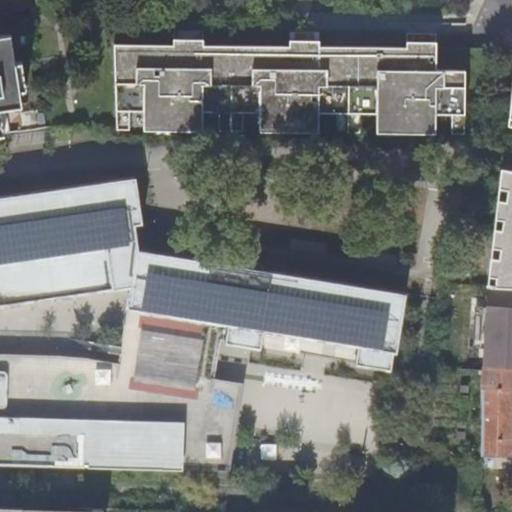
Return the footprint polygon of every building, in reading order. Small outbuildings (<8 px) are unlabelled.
[(0,0),(0,106),(19,103),(17,91),(24,90),(19,61),(5,62),(1,34),(0,33),(0,0)] [(137,43),(113,42),(115,108),(143,109),(143,120),(202,120),(202,109),(259,110),(259,121),(318,122),(319,111),(376,112),(376,123),(435,123),(435,130),(481,131),(483,114),(491,46),(436,46),(422,46),(422,53),(407,53),(407,46),(306,45),(306,51),(290,51),(290,45),(189,44),(189,50),(174,50),(174,43),(137,43)] [(511,170),(500,168),(498,183),(506,183),(504,202),(500,229),(494,228),(493,228),(491,240),(494,240),(499,241),(494,284),(490,283),(490,285),(489,288),(511,289),(511,170)] [(188,335),(189,334),(190,334),(191,333),(191,332),(192,332),(192,331),(192,330),(192,329),(226,334),(225,340),(225,343),(260,348),(262,340),(263,330),(359,345),(357,354),(356,364),(390,369),(392,360),(393,351),(396,351),(397,348),(405,292),(264,269),(264,267),(263,266),(263,265),(262,264),(261,263),(260,263),(225,258),(223,258),(222,258),(221,259),(220,260),(219,261),(219,262),(138,249),(134,225),(142,224),(135,177),(0,195),(0,462),(85,464),(85,462),(223,465),(235,394),(212,391),(118,377),(119,369),(87,363),(60,361),(0,356),(0,304),(111,289),(132,286),(128,310),(138,311),(137,321),(137,324),(137,325),(138,326),(139,327),(140,328),(141,328),(185,335),(188,335)] [(504,202),(506,183),(498,183),(495,208),(493,228),(494,228),(500,229),(504,202)] [(494,284),(499,241),(494,240),(491,240),(486,283),(486,285),(490,285),(490,283),(494,284)] [(511,289),(489,288),(486,326),(511,326),(511,289)] [(118,377),(212,391),(214,378),(221,340),(225,340),(226,334),(192,329),(192,330),(192,331),(192,332),(191,332),(191,333),(190,334),(189,334),(188,335),(185,335),(141,328),(140,328),(139,327),(138,326),(137,325),(137,324),(137,321),(138,311),(128,310),(119,369),(118,377)] [(511,368),(483,369),(482,391),(483,425),(483,455),(511,456),(511,436),(511,368)]
